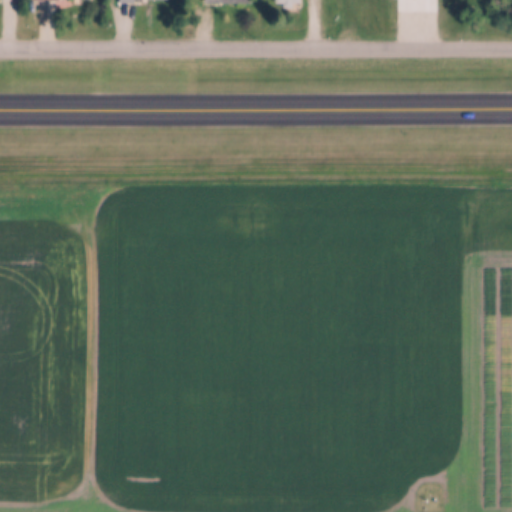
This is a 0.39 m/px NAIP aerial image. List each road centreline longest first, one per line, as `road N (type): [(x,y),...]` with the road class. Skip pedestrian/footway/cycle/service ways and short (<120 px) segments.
road 1 (primary): [(511,108),(0,106)]
road 2 (residential): [(0,51),(511,52)]
